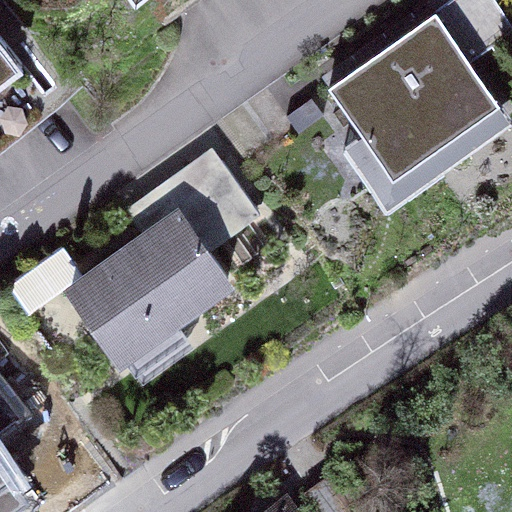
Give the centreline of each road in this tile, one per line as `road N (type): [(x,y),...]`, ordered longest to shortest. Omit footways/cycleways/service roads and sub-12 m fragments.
road 1 (residential): [(164,511),(511,281)]
road 2 (residential): [(0,239),(334,0)]
